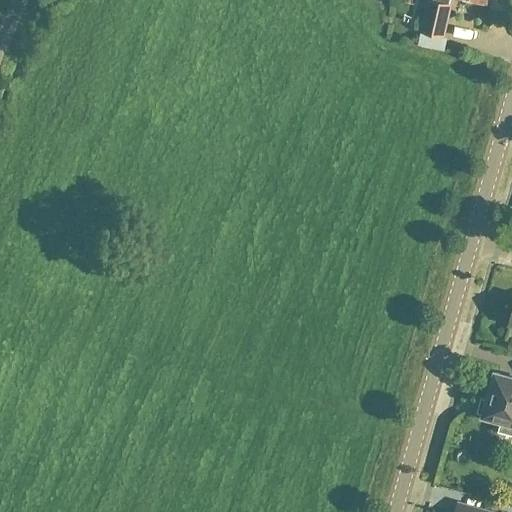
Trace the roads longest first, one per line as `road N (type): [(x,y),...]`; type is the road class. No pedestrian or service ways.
road 1 (unclassified): [(394,511),(458,284),(466,267),(491,252)]
road 2 (unclassified): [(491,252),(486,186),(511,95)]
